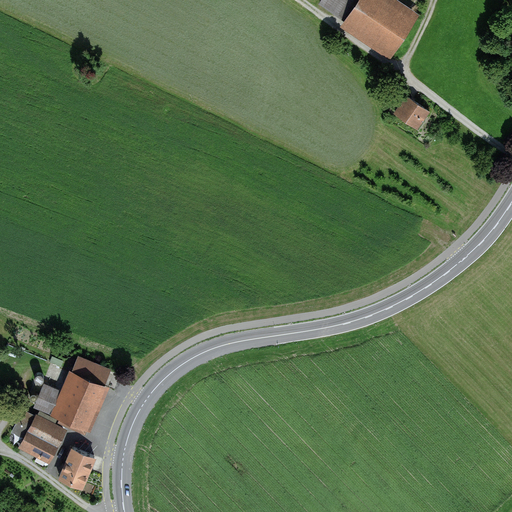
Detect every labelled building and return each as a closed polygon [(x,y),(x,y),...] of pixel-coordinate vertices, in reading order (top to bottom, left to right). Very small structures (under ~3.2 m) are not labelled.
[(318,0),(316,3),(338,18),(350,0),(318,0)] [(388,55),(414,15),(391,0),(352,0),(338,22),(388,55)] [(414,130),(426,111),(402,96),(390,114),(414,130)] [(100,381),(106,368),(75,354),(68,370),(65,368),(56,388),(42,382),(31,406),(85,430),(105,384),(100,381)] [(48,461),(63,427),(32,412),(16,446),(48,461)] [(91,456),(65,446),(53,476),(79,486),(91,456)]
